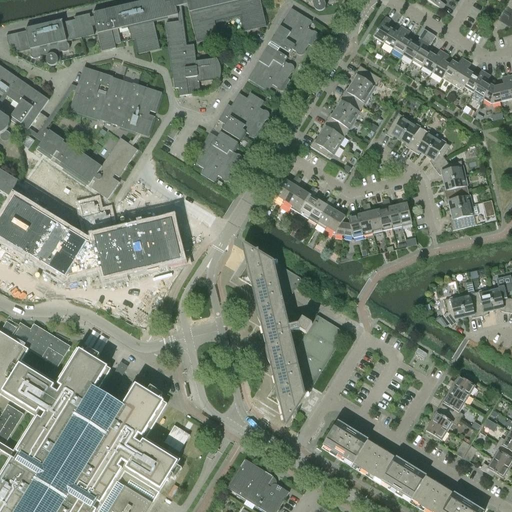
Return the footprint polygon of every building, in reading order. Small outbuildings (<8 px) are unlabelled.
[(94,17),(96,26),(102,52),(112,50),(116,49),(115,45),(121,44),(118,30),(128,27),(132,41),(135,40),(138,55),(148,52),(149,52),(150,52),(160,50),(153,22),(178,16),(182,15),(181,7),(188,5),(186,0),(175,0),(174,0),(151,0),(92,14),(93,14),(94,17)] [(186,0),(188,5),(197,43),(218,38),(214,22),(241,16),(245,32),(266,27),(260,0),(186,0)] [(315,1),(315,2),(314,3),(314,4),(314,5),(314,6),(314,7),(314,8),(314,9),(315,10),(316,11),(317,12),(318,12),(319,12),(320,12),(321,12),(322,12),(323,11),(324,11),(324,10),(325,9),(325,8),(326,8),(326,7),(326,6),(326,5),(325,4),(325,3),(324,2),(323,1),(322,0),(321,0),(304,0),(306,3),(315,1)] [(439,0),(425,0),(442,10),(445,5),(439,1),(439,0)] [(279,54),(282,50),(290,54),(292,50),(296,52),(302,56),(305,50),(308,45),(311,47),(314,41),(318,35),(307,29),(311,22),(291,10),(248,80),(268,92),(272,85),(277,88),(283,92),(290,81),(287,79),(290,74),(294,68),(288,65),(285,62),(287,58),(279,54)] [(92,27),(96,26),(94,17),(90,18),(89,15),(90,15),(90,14),(74,18),(74,19),(75,21),(62,23),(62,22),(63,21),(62,21),(25,29),(25,30),(26,30),(26,32),(6,37),(9,47),(14,46),(16,54),(30,50),(32,59),(48,55),(48,56),(47,57),(47,58),(46,58),(46,59),(46,60),(46,61),(46,62),(46,63),(47,64),(47,65),(48,65),(49,66),(50,66),(51,67),(52,67),(53,67),(54,66),(55,66),(56,65),(57,65),(57,64),(58,63),(58,62),(58,61),(58,60),(58,59),(58,58),(57,58),(57,57),(56,56),(55,56),(55,55),(54,55),(54,54),(59,53),(69,50),(67,42),(81,39),(94,35),(92,27)] [(187,46),(182,15),(178,16),(178,22),(166,24),(174,89),(178,89),(179,97),(186,96),(193,95),(192,91),(200,90),(199,83),(219,80),(220,78),(220,76),(221,74),(221,72),(221,71),(220,69),(220,67),(220,65),(219,63),(218,62),(217,60),(216,58),(215,59),(216,59),(196,62),(194,45),(187,46)] [(383,44),(392,30),(387,27),(390,21),(385,18),(373,37),(383,44)] [(392,30),(383,44),(393,50),(405,30),(401,27),(397,33),(392,30)] [(410,33),(405,30),(393,50),(403,56),(411,42),(406,39),(410,33)] [(403,56),(413,62),(430,34),(424,30),(419,39),(420,40),(416,45),(411,42),(403,56)] [(413,62),(422,68),(431,54),(425,51),(429,45),(430,46),(436,37),(430,34),(413,62)] [(436,57),(431,54),(422,68),(432,74),(444,54),(439,51),(436,57)] [(293,54),(288,61),(293,64),(297,57),(293,54)] [(449,57),(444,54),(432,74),(442,80),(443,79),(445,76),(444,75),(450,66),(449,66),(445,63),(449,57)] [(452,85),(466,62),(461,59),(458,65),(452,62),(449,66),(450,66),(444,75),(445,76),(443,79),(452,85)] [(471,65),(466,62),(452,85),(462,91),(464,88),(472,74),(467,71),(471,65)] [(5,132),(6,131),(7,130),(8,129),(8,128),(9,126),(9,125),(10,123),(10,122),(10,120),(27,132),(29,129),(40,114),(49,100),(0,66),(0,134),(0,135),(1,134),(4,140),(8,138),(5,132)] [(357,80),(353,85),(370,96),(381,79),(360,67),(353,77),(357,80)] [(118,128),(138,134),(140,135),(148,138),(154,117),(149,116),(150,112),(155,114),(162,94),(152,90),(133,84),(132,85),(113,78),(88,69),(84,68),(77,87),(76,91),(69,112),(99,121),(119,127),(118,128)] [(474,94),(486,74),(481,71),(477,77),(472,74),(464,88),(474,94)] [(490,77),(486,74),(474,94),(483,100),(492,86),(486,83),(490,77)] [(503,86),(497,87),(501,102),(511,99),(507,77),(502,79),(503,86)] [(29,129),(27,132),(41,143),(36,151),(51,161),(53,157),(56,160),(54,163),(88,187),(93,181),(95,183),(91,189),(107,200),(119,183),(113,179),(115,175),(119,178),(138,151),(132,147),(140,135),(138,134),(133,141),(131,140),(128,144),(121,139),(102,168),(49,131),(49,132),(45,130),(73,90),(76,91),(77,87),(71,85),(48,119),(44,117),(40,114),(29,129)] [(370,96),(353,85),(350,91),(346,89),(342,96),(362,109),(370,96)] [(494,88),(492,86),(483,100),(492,105),(501,102),(497,87),(494,88)] [(231,107),(228,105),(218,121),(228,127),(220,140),(210,134),(200,150),(204,151),(196,164),(204,169),(200,175),(214,183),(218,176),(221,179),(227,182),(231,176),(238,165),(238,164),(242,159),(236,155),(233,153),(245,133),(249,135),(254,139),(258,133),(265,121),(269,115),(263,111),(260,109),(264,102),(250,94),(247,99),(239,94),(231,107)] [(271,95),(266,102),(271,105),(275,98),(271,95)] [(341,105),(338,111),(355,121),(362,109),(342,96),(337,103),(341,105)] [(330,114),(326,121),(347,134),(355,121),(338,111),(334,117),(330,114)] [(395,136),(401,139),(411,122),(398,114),(385,135),(393,140),(395,136)] [(339,147),(347,134),(326,121),(322,128),(325,131),(322,136),(339,147)] [(424,130),(411,122),(401,139),(406,143),(404,147),(411,151),(424,130)] [(372,125),(369,130),(375,133),(378,128),(372,125)] [(437,138),(424,130),(411,151),(418,156),(421,152),(426,155),(437,138)] [(331,160),(339,147),(322,136),(318,142),(315,140),(310,147),(331,160)] [(450,146),(437,138),(426,155),(432,159),(430,163),(435,169),(446,161),(443,157),(450,146)] [(247,143),(243,141),(239,147),(243,150),(247,143)] [(449,165),(446,161),(435,169),(439,176),(444,175),(445,182),(465,177),(461,162),(449,165)] [(0,191),(2,192),(9,197),(9,196),(18,182),(18,181),(0,170),(0,191)] [(283,204),(298,179),(295,177),(291,184),(285,180),(274,198),(283,204)] [(443,189),(444,197),(468,191),(465,177),(445,182),(447,188),(443,189)] [(298,179),(283,204),(291,209),(302,191),(297,188),(301,181),(298,179)] [(302,191),(291,209),(300,214),(315,189),(312,188),(308,195),(302,191)] [(315,189),(300,214),(308,219),(319,202),(314,198),(318,191),(315,189)] [(472,206),(468,191),(444,197),(446,205),(451,204),(452,211),(472,206)] [(397,206),(402,227),(412,224),(405,196),(402,197),(404,205),(397,206)] [(319,202),(308,219),(317,225),(332,200),(329,198),(325,205),(319,202)] [(332,200),(317,225),(325,230),(336,212),(331,209),(335,202),(332,200)] [(385,201),(392,229),(402,227),(397,206),(390,208),(389,200),(385,201)] [(378,211),(382,231),(392,229),(385,201),(382,202),(384,209),(378,211)] [(358,216),(363,236),(373,234),(366,205),(363,206),(365,214),(358,216)] [(366,205),(373,234),(382,231),(378,211),(371,212),(369,205),(366,205)] [(472,208),(472,206),(452,211),(454,217),(449,218),(453,232),(476,226),(474,216),(478,215),(476,207),(472,208)] [(8,211),(0,224),(0,255),(38,279),(40,277),(47,281),(44,286),(52,291),(54,289),(55,289),(57,287),(68,284),(74,283),(80,281),(88,279),(91,288),(92,288),(93,291),(102,289),(101,283),(109,281),(110,284),(176,268),(167,227),(104,242),(96,210),(71,216),(74,228),(69,229),(73,245),(66,247),(8,211)] [(336,212),(325,230),(334,235),(335,235),(344,236),(345,225),(341,224),(345,218),(336,212)] [(345,225),(344,236),(353,238),(363,236),(358,216),(348,218),(350,225),(345,225)] [(416,238),(407,240),(408,247),(417,244),(416,238)] [(299,325),(286,328),(285,320),(282,310),(295,289),(301,280),(259,254),(258,251),(256,251),(243,244),(242,246),(247,266),(238,279),(252,288),(256,307),(260,306),(263,316),(265,325),(261,326),(263,335),(266,347),(270,346),(274,365),(270,366),(275,385),(266,399),(280,407),(284,427),(287,428),(294,416),(297,415),(297,412),(345,334),(345,333),(317,316),(312,325),(303,319),(299,325)] [(509,314),(511,300),(507,299),(504,287),(489,290),(494,310),(500,308),(501,312),(509,314)] [(494,310),(489,290),(474,294),(480,317),(488,315),(487,311),(494,310)] [(472,319),(480,317),(474,294),(460,297),(464,317),(471,315),(472,319)] [(458,318),(464,317),(460,297),(445,301),(448,313),(443,316),(452,328),(459,322),(458,318)] [(441,318),(434,323),(443,329),(447,326),(441,318)] [(0,511),(148,511),(153,505),(160,494),(168,480),(178,463),(180,460),(170,454),(173,449),(179,453),(190,436),(182,431),(180,430),(174,426),(164,443),(169,447),(166,452),(146,439),(167,405),(133,384),(120,405),(109,398),(128,367),(124,365),(120,363),(101,394),(98,391),(111,370),(78,350),(56,385),(21,363),(29,350),(58,368),(70,347),(34,325),(30,330),(20,324),(17,329),(6,322),(0,332),(0,511)] [(99,359),(101,353),(88,349),(86,354),(99,359)] [(418,349),(415,354),(424,359),(427,354),(418,349)] [(450,381),(449,383),(470,396),(475,387),(474,386),(475,385),(469,381),(468,383),(459,377),(455,384),(450,381)] [(464,405),(470,396),(449,383),(447,386),(452,389),(448,395),(464,405)] [(442,402),(438,408),(460,421),(463,415),(459,413),(464,405),(448,395),(443,403),(442,402)] [(456,427),(460,421),(438,408),(435,413),(436,414),(431,423),(447,432),(452,424),(456,427)] [(489,419),(484,425),(494,432),(498,425),(489,419)] [(353,464),(367,441),(338,423),(323,446),(353,464)] [(447,432),(431,423),(425,432),(434,437),(433,439),(439,443),(441,441),(442,442),(447,432)] [(477,432),(481,427),(474,423),(471,428),(477,432)] [(497,444),(511,453),(511,434),(510,433),(505,441),(501,439),(497,444)] [(353,464),(382,482),(396,459),(367,441),(353,464)] [(467,448),(462,444),(455,455),(461,458),(467,448)] [(493,460),(509,470),(511,465),(511,453),(497,444),(494,450),(498,452),(493,460)] [(469,463),(475,453),(470,449),(463,460),(469,463)] [(411,500),(425,477),(396,459),(382,482),(411,500)] [(255,506),(267,486),(270,482),(273,477),(245,460),(227,489),(255,506)] [(509,470),(493,460),(488,468),(484,465),(480,470),(492,477),(494,474),(503,479),(509,470)] [(430,511),(443,511),(454,495),(425,477),(411,500),(430,511)] [(270,488),(267,486),(255,506),(264,511),(277,511),(289,493),(276,485),(275,485),(274,485),(273,485),(272,485),(271,486),(271,487),(270,488)] [(481,511),(454,495),(443,511),(481,511)]
